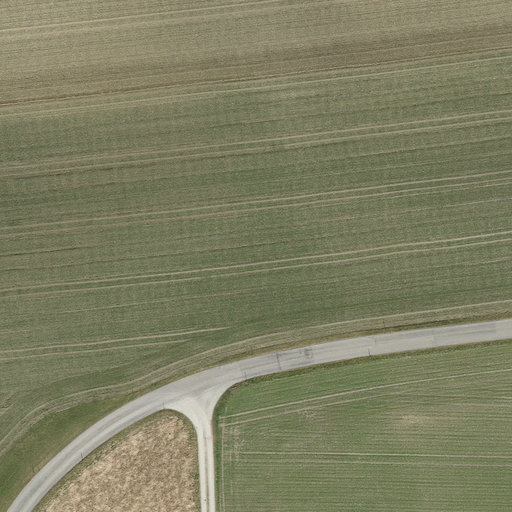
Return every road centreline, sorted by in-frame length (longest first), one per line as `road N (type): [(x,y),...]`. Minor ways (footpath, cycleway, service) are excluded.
road 1 (unclassified): [(24,511),(98,438),(200,384),(312,358),(511,331)]
road 2 (track): [(200,384),(207,511)]
